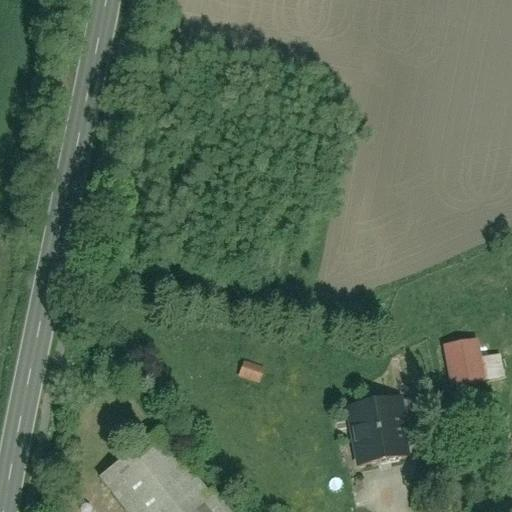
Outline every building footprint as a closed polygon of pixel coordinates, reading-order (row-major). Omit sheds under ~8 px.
[(436,347),(444,391),(504,381),(499,353),(480,357),(477,340),(436,347)] [(244,363),(237,381),(257,388),(263,370),(244,363)] [(349,410),(356,469),(408,463),(400,403),(349,410)] [(94,426),(108,426),(108,410),(94,411),(94,426)] [(227,511),(166,431),(102,480),(125,511),(227,511)]
